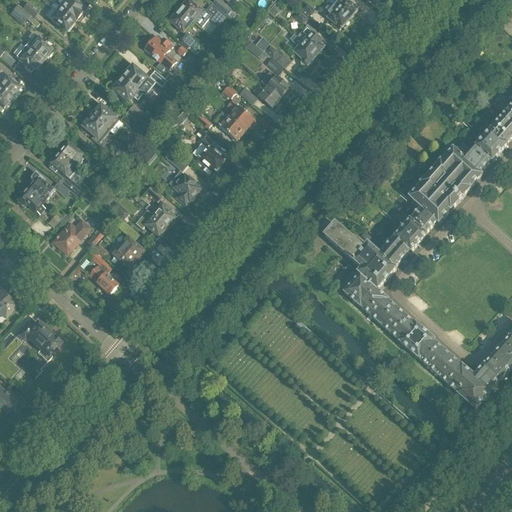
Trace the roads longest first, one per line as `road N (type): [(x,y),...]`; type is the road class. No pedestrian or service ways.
road 1 (tertiary): [(123,355),(428,0)]
road 2 (residential): [(468,206),(399,283),(398,297),(473,359),(511,321)]
road 3 (residential): [(0,172),(142,0)]
road 4 (tertiary): [(0,499),(123,355)]
road 5 (residential): [(123,355),(0,242)]
